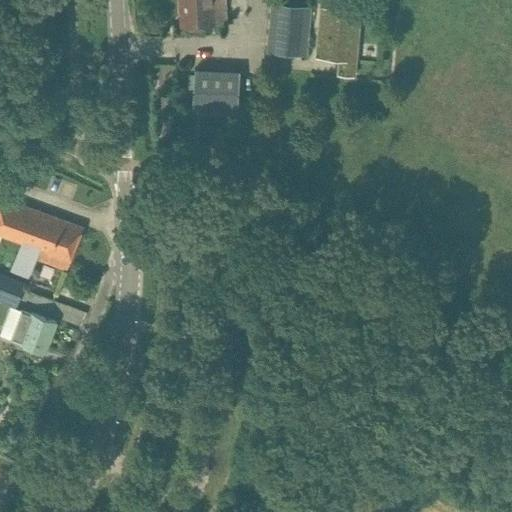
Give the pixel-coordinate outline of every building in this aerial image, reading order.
[(179,0),(182,26),(226,24),(224,0),(179,0)] [(310,6),(273,2),(269,52),(306,56),(310,6)] [(363,11),(323,7),(317,57),(338,59),(337,74),(355,76),(363,11)] [(237,111),(239,71),(195,69),(193,108),(237,111)] [(0,197),(0,236),(22,245),(17,255),(11,270),(28,277),(35,258),(66,270),(83,227),(0,197)] [(0,272),(0,302),(15,309),(25,282),(0,272)] [(22,310),(11,340),(27,345),(45,352),(56,322),(38,315),(22,310)]
